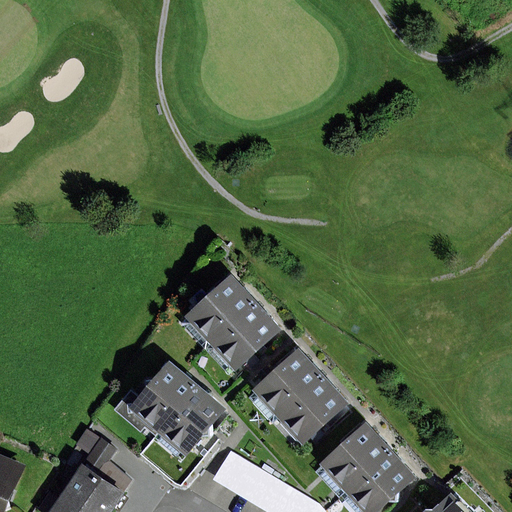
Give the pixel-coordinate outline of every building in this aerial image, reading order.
[(256,299),(234,275),(196,309),(217,333),(256,299)] [(278,323),(256,299),(217,333),(239,358),(278,323)] [(324,373),(303,349),(264,382),(285,407),(324,373)] [(197,383),(173,363),(141,400),(165,420),(197,383)] [(346,398),(324,373),(285,407),(306,432),(346,398)] [(220,403),(197,383),(165,420),(189,440),(220,403)] [(390,447),(368,424),(331,459),(353,482),(390,447)] [(411,470),(390,447),(353,482),(374,505),(411,470)] [(80,466),(48,511),(107,511),(120,494),(80,466)] [(0,511),(15,474),(0,467),(0,511)] [(433,511),(465,511),(452,496),(433,511)]
